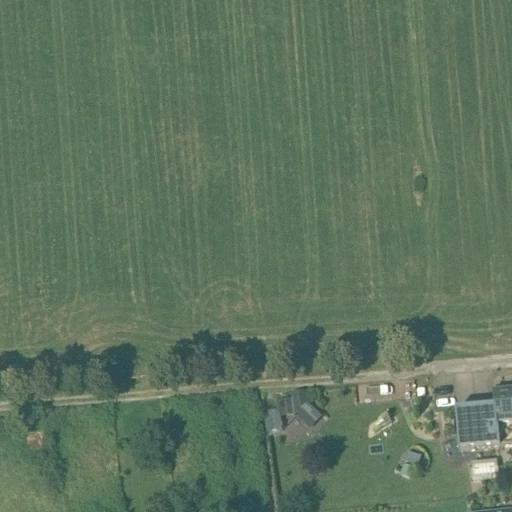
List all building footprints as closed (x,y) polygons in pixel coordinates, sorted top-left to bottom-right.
[(511,393),(494,395),(495,405),(495,409),(497,429),(498,429),(499,449),(511,448),(511,393)] [(293,397),(296,416),(306,405),(305,395),(293,397)] [(291,401),(280,402),(281,413),(292,412),(291,401)] [(306,405),(296,416),(307,426),(317,415),(306,405)] [(495,409),(455,412),(459,453),(499,449),(498,429),(497,429),(495,409)] [(472,464),(474,481),(502,477),(500,460),(472,464)]
